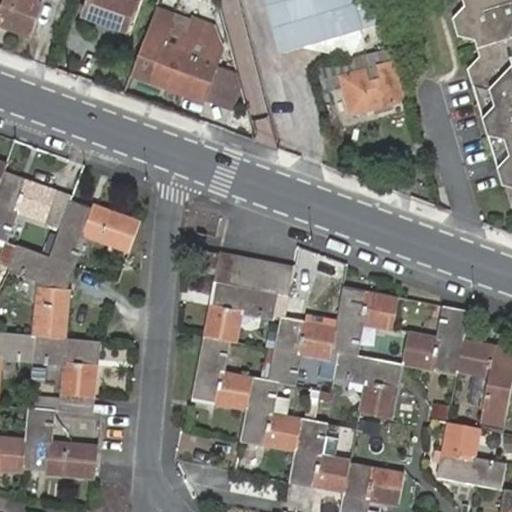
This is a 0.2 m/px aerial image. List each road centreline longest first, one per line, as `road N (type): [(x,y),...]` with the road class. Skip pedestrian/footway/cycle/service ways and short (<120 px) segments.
road 1 (residential): [(168,507),(146,462),(179,154)]
road 2 (secondary): [(511,273),(179,154)]
road 3 (secondary): [(179,154),(0,90)]
